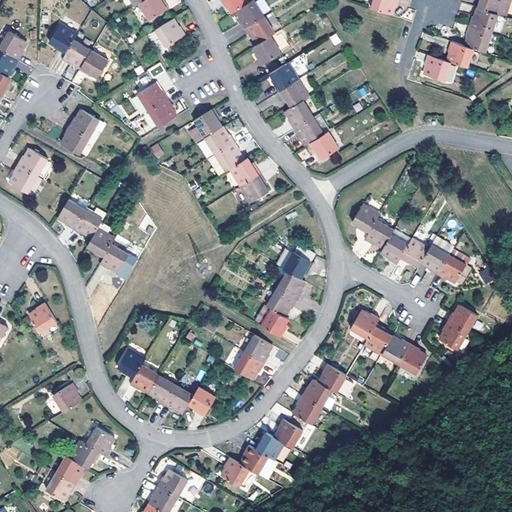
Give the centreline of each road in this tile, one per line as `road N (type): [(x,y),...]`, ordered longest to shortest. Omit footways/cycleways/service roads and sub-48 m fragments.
road 1 (residential): [(0,203),(66,268),(108,399),(160,439)]
road 2 (residential): [(160,439),(231,434),(270,402),(330,315),(336,260)]
road 3 (residential): [(315,198),(246,106),(194,0)]
road 4 (residential): [(315,198),(411,137),(453,135),(511,148)]
